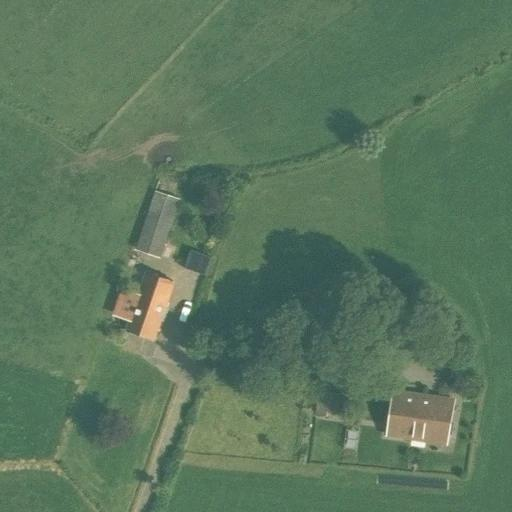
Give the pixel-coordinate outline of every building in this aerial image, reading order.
[(173,218),(179,202),(154,193),(148,211),(136,250),(160,258),(173,218)] [(201,249),(193,267),(212,276),(220,257),(201,249)] [(156,338),(172,281),(143,273),(127,330),(156,338)] [(325,353),(332,309),(297,304),(289,347),(325,353)] [(447,443),(453,399),(394,391),(388,435),(447,443)]
